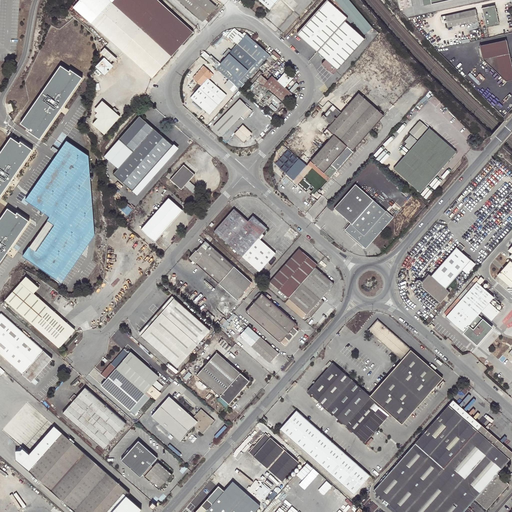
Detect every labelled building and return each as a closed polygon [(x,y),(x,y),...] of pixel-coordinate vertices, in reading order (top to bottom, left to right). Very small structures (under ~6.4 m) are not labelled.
[(114,41),(153,77),(192,33),(157,0),(79,0),(73,7),(114,41)] [(209,0),(178,0),(203,22),(216,6),(209,0)] [(259,0),(269,9),(277,0),(259,0)] [(317,52),(325,59),(337,69),(365,38),(345,21),(347,17),(327,0),(326,0),(297,34),(317,52)] [(334,0),(351,20),(363,34),(372,27),(348,0),(334,0)] [(413,7),(411,0),(397,0),(400,10),(413,7)] [(495,5),(493,6),(497,22),(485,25),(486,28),(499,25),(497,17),(498,16),(497,12),(496,12),(495,5)] [(482,8),(485,25),(497,22),(493,6),(482,8)] [(478,21),(476,10),(445,17),(448,28),(478,21)] [(246,34),(231,51),(228,54),(220,63),(243,85),(270,55),(250,37),(246,34)] [(511,63),(511,59),(507,41),(480,47),(483,60),(506,82),(511,80),(511,63)] [(111,60),(114,57),(116,55),(105,46),(101,50),(111,60)] [(273,50),(271,52),(279,59),(280,58),(281,57),(273,50)] [(111,60),(110,59),(109,58),(108,57),(107,57),(105,57),(104,57),(103,57),(102,57),(101,58),(100,59),(99,60),(99,61),(98,62),(98,63),(98,64),(99,65),(99,66),(100,67),(101,68),(101,69),(102,69),(104,70),(105,70),(106,70),(107,69),(108,69),(109,68),(110,67),(111,66),(111,65),(111,64),(111,63),(111,62),(111,60)] [(325,59),(321,64),(333,74),(335,72),(337,69),(325,59)] [(240,89),(243,85),(220,63),(216,68),(240,89)] [(67,70),(61,65),(20,123),(29,129),(28,131),(40,139),(59,111),(58,110),(61,105),(63,106),(83,78),(70,70),(69,71),(68,70),(67,70)] [(226,95),(209,80),(208,78),(212,73),(204,66),(193,78),(201,85),(191,98),(209,114),(226,95)] [(289,66),(277,80),(285,87),(297,73),(289,66)] [(262,73),(260,70),(249,82),(252,85),(246,91),(256,101),(259,98),(274,111),(275,112),(292,94),(285,87),(277,80),(272,76),(263,85),(257,79),(262,73)] [(295,179),(293,181),(306,192),(310,187),(317,192),(353,151),(352,151),(383,115),(358,93),(341,112),(335,108),(333,111),(330,108),(323,115),(321,117),(324,120),(324,119),(330,125),(327,129),(333,135),(308,164),(295,179)] [(223,135),(242,116),(245,118),(252,111),(240,99),(214,126),(223,135)] [(95,125),(104,133),(118,117),(114,114),(111,111),(102,103),(96,110),(99,113),(97,116),(100,119),(95,125)] [(118,167),(113,172),(137,193),(178,148),(139,114),(119,138),(133,150),(118,167)] [(409,132),(417,139),(427,127),(419,121),(409,132)] [(249,137),(252,133),(243,125),(234,134),(244,143),(246,140),(249,137)] [(456,152),(429,128),(393,169),(420,193),(456,152)] [(19,143),(11,137),(0,152),(0,195),(9,182),(8,181),(11,176),(13,178),(33,149),(21,141),(19,143)] [(104,154),(118,167),(133,150),(119,138),(104,154)] [(29,246),(22,256),(27,260),(30,262),(61,283),(92,238),(94,235),(94,228),(93,225),(93,220),(92,205),(91,191),(90,182),(89,169),(88,156),(81,150),(73,145),(67,140),(55,157),(25,200),(32,205),(47,216),(49,217),(47,220),(29,246)] [(295,179),(308,164),(293,153),(280,168),(295,179)] [(194,174),(183,165),(171,180),(182,189),(194,174)] [(200,191),(189,182),(185,186),(196,196),(200,191)] [(363,246),(368,240),(370,242),(393,218),(354,184),(333,208),(352,224),(346,231),(363,246)] [(169,198),(142,229),(155,241),(183,210),(169,198)] [(16,214),(7,208),(0,217),(0,261),(6,253),(4,252),(8,247),(9,249),(29,220),(17,212),(16,214)] [(214,232),(259,272),(275,253),(258,238),(267,228),(253,216),(248,221),(234,209),(214,232)] [(189,257),(218,283),(233,266),(205,241),(196,250),(193,253),(189,257)] [(431,275),(429,274),(422,282),(422,281),(421,280),(420,280),(419,279),(418,279),(417,279),(417,280),(416,280),(415,281),(415,282),(415,283),(415,284),(415,285),(416,286),(416,287),(417,287),(418,287),(419,287),(420,287),(421,286),(440,302),(452,289),(450,287),(448,289),(446,287),(471,260),(461,251),(465,248),(460,244),(431,275)] [(298,249),(269,282),(288,299),(310,318),(324,302),(320,299),(333,284),(315,268),(317,265),(298,249)] [(511,287),(511,286),(511,262),(510,261),(501,272),(508,278),(504,282),(511,287)] [(218,283),(236,298),(251,281),(233,266),(218,283)] [(508,278),(501,272),(497,276),(504,282),(508,278)] [(4,300),(34,326),(50,308),(33,293),(38,287),(25,276),(4,300)] [(446,317),(463,332),(481,311),(489,302),(494,297),(480,285),(481,283),(479,280),(477,282),(460,301),(458,298),(454,302),(457,304),(452,310),(450,307),(444,313),(447,316),(446,317)] [(466,289),(458,298),(460,301),(477,282),(474,280),(466,289)] [(285,346),(298,331),(293,327),(295,324),(261,294),(245,311),(279,342),(280,341),(285,346)] [(141,335),(143,338),(176,300),(174,298),(141,335)] [(210,330),(176,300),(143,338),(176,367),(210,330)] [(500,311),(489,302),(481,311),(492,320),(500,311)] [(75,330),(50,308),(34,326),(59,348),(75,330)] [(52,358),(1,314),(1,315),(0,314),(0,354),(30,382),(52,358)] [(402,359),(410,349),(377,320),(369,330),(402,359)] [(279,353),(260,336),(251,346),(270,363),(279,353)] [(160,385),(156,381),(159,376),(130,352),(129,353),(123,349),(101,374),(106,379),(101,385),(134,415),(160,385)] [(370,395),(390,414),(401,424),(442,378),(410,349),(402,359),(370,395)] [(216,352),(197,376),(229,404),(249,381),(216,352)] [(328,367),(315,381),(314,383),(308,390),(365,442),(378,427),(390,414),(370,395),(333,362),(332,363),(328,367)] [(62,414),(103,449),(126,424),(85,388),(76,398),(72,402),(62,414)] [(180,441),(194,425),(197,422),(193,418),(169,396),(152,415),(180,441)] [(451,401),(448,404),(457,413),(510,459),(511,456),(511,452),(481,424),(479,426),(451,401)] [(399,511),(462,511),(476,498),(486,507),(508,483),(497,473),(510,459),(457,413),(448,404),(374,489),(399,511)] [(214,420),(201,409),(193,418),(197,422),(194,425),(202,433),(214,420)] [(354,494),(370,475),(296,410),(280,429),(354,494)] [(74,511),(138,511),(141,509),(126,496),(129,493),(55,427),(30,456),(20,447),(16,452),(15,451),(16,460),(74,511)] [(251,449),(249,452),(282,481),(298,462),(265,433),(254,446),(251,449)] [(142,474),(158,489),(171,475),(157,462),(153,467),(150,465),(157,457),(152,453),(151,454),(146,450),(148,449),(138,440),(121,459),(130,468),(132,466),(136,470),(135,472),(140,476),(142,474)] [(254,511),(260,506),(232,481),(224,491),(218,486),(211,494),(209,497),(195,511),(254,511)]
